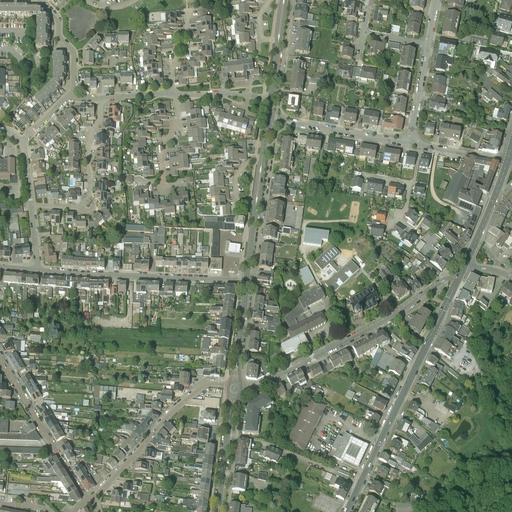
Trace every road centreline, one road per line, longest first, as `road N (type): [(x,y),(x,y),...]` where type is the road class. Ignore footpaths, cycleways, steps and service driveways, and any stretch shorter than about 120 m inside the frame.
road 1 (primary): [(346,511),(456,280)]
road 2 (residential): [(456,280),(443,278),(370,328),(243,387)]
road 3 (residential): [(246,279),(38,270)]
road 4 (residential): [(88,500),(183,401),(205,385),(227,385)]
road 5 (residential): [(88,500),(0,357)]
road 6 (residential): [(267,119),(410,142)]
road 7 (residential): [(247,265),(256,256),(265,132)]
